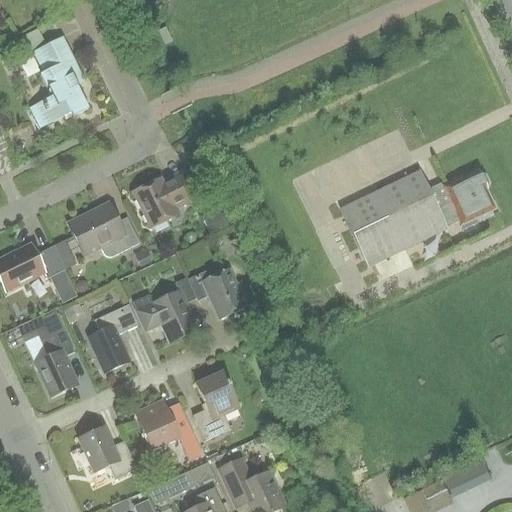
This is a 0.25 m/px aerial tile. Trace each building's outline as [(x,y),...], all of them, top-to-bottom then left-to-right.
[(72,118),(88,110),(76,87),(84,83),(61,38),(33,53),(44,74),(40,76),(51,98),(30,109),(40,130),(70,115),(72,118)] [(176,210),(198,200),(184,172),(163,183),(161,180),(133,194),(150,230),(179,216),(176,210)] [(475,221),(495,211),(485,189),(487,184),(484,177),(478,175),(477,174),(461,181),(461,180),(430,194),(419,173),(340,211),(368,269),(447,230),(447,229),(459,223),(463,231),(477,224),(475,221)] [(85,255),(100,248),(104,256),(107,258),(109,259),(112,258),(127,250),(139,245),(127,219),(116,225),(107,207),(70,225),(85,255)] [(219,209),(201,219),(209,235),(227,226),(225,222),(219,209)] [(187,235),(186,239),(187,243),(191,244),(195,242),(196,238),(195,234),(191,233),(187,235)] [(63,243),(53,247),(65,271),(75,266),(63,243)] [(47,280),(65,271),(53,247),(36,256),(30,245),(0,260),(0,282),(6,294),(45,275),(47,280)] [(145,250),(134,256),(140,268),(151,263),(145,250)] [(219,321),(247,309),(229,271),(216,276),(213,269),(187,281),(197,303),(208,298),(219,321)] [(185,305),(196,300),(186,279),(175,284),(179,293),(153,305),(149,296),(132,304),(145,332),(161,325),(169,344),(197,331),(185,305)] [(77,285),(76,290),(79,293),(84,293),(88,290),(88,286),(85,282),(80,282),(77,285)] [(63,306),(77,299),(74,291),(60,298),(63,306)] [(115,337),(138,327),(128,306),(94,322),(100,334),(90,339),(106,373),(127,363),(115,337)] [(56,314),(32,325),(40,343),(64,332),(56,314)] [(74,354),(64,332),(40,343),(48,359),(36,364),(52,398),(76,387),(63,359),(74,354)] [(223,415),(238,409),(222,374),(196,386),(207,411),(193,418),(204,443),(230,431),(223,415)] [(163,401),(134,415),(152,453),(178,440),(186,456),(192,453),(196,460),(202,457),(178,405),(167,410),(163,401)] [(115,481),(137,471),(124,443),(113,448),(104,428),(78,441),(94,475),(109,468),(115,481)] [(481,459),(446,475),(423,486),(434,511),(458,500),(456,496),(491,481),(481,459)] [(251,511),(277,511),(284,509),(268,473),(251,481),(242,460),(217,471),(227,493),(240,487),(251,511)] [(208,464),(188,473),(196,490),(215,481),(208,464)] [(176,499),(168,482),(148,491),(156,508),(176,499)] [(221,511),(224,511),(214,489),(194,498),(199,508),(190,511),(221,511)] [(403,502),(408,511),(423,511),(429,509),(419,492),(403,502)] [(126,500),(111,506),(113,511),(125,511),(130,510),(126,500)] [(152,511),(148,501),(134,508),(135,511),(152,511)]
